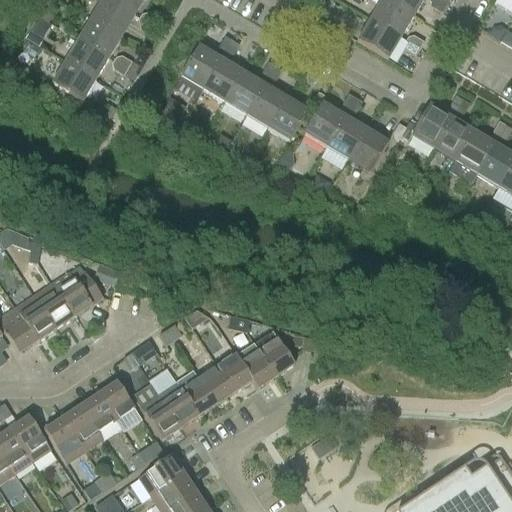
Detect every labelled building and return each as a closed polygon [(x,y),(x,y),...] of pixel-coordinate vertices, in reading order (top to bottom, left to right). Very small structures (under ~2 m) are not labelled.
[(102,0),(91,20),(122,39),(135,17),(106,0),(102,0)] [(106,0),(135,17),(145,0),(106,0)] [(382,0),(370,19),(402,38),(415,16),(387,0),(382,0)] [(387,0),(415,16),(424,0),(387,0)] [(442,16),(446,9),(432,0),(431,0),(429,3),(431,10),(442,16)] [(432,0),(446,9),(450,1),(447,0),(432,0)] [(40,18),(48,23),(53,15),(45,10),(40,18)] [(141,17),(139,20),(153,28),(158,21),(147,15),(141,17)] [(50,24),(48,23),(40,18),(33,30),(43,36),(50,24)] [(402,38),(370,19),(357,42),(389,60),(402,38)] [(78,41),(109,60),(122,39),(91,20),(78,41)] [(149,35),(153,28),(139,20),(138,23),(139,29),(149,35)] [(505,36),(499,33),(494,35),(491,40),(499,45),(505,36)] [(407,40),(406,43),(420,52),(424,45),(414,39),(407,40)] [(220,56),(223,58),(232,44),(225,40),(218,50),(220,56)] [(65,63),(96,82),(109,60),(78,41),(65,63)] [(415,59),(420,52),(406,43),(403,47),(405,53),(415,59)] [(239,48),(232,44),(223,58),(227,60),(233,59),(239,48)] [(34,60),(38,52),(26,45),(22,53),(28,57),(34,60)] [(203,92),(222,60),(200,47),(181,78),(203,92)] [(115,60),(114,63),(128,72),(132,65),(122,59),(115,60)] [(225,104),(244,73),(222,60),(203,92),(225,104)] [(96,82),(65,63),(51,85),(82,104),(96,82)] [(124,79),(128,72),(114,63),(112,66),(113,72),(124,79)] [(263,82),(266,84),(275,70),(268,65),(262,76),(263,82)] [(282,74),(275,70),(266,84),(270,86),(276,84),(282,74)] [(247,117),(265,86),(244,73),(225,104),(247,117)] [(268,130),(269,129),(287,99),(265,86),(247,117),(268,130)] [(323,106),(326,100),(318,95),(312,106),(314,112),(317,114),(322,105),(323,106)] [(343,114),(347,116),(356,101),(348,97),(342,108),(343,114)] [(184,108),(169,99),(159,116),(174,124),(184,108)] [(287,99),(269,129),(268,130),(289,143),(308,112),(287,99)] [(451,115),(454,117),(463,103),(455,99),(449,109),(451,115)] [(363,105),(356,101),(347,116),(350,118),(356,116),(363,105)] [(89,104),(87,107),(87,108),(101,116),(106,109),(95,102),(89,104)] [(470,107),(463,103),(454,117),(457,119),(463,118),(470,107)] [(344,119),(323,106),(322,105),(317,114),(304,136),(326,149),(344,119)] [(433,151),(446,129),(451,120),(429,107),(411,138),(433,151)] [(348,162),(366,131),(344,119),(326,149),(348,162)] [(454,164),(473,133),(451,120),(446,129),(433,151),(454,164)] [(494,141),(497,143),(506,129),(499,124),(493,135),(494,141)] [(398,146),(406,132),(398,127),(392,138),(394,144),(398,146)] [(511,135),(511,132),(506,129),(497,143),(501,145),(507,144),(511,135)] [(366,131),(348,162),(371,175),(389,145),(366,131)] [(476,177),(495,146),(473,133),(454,164),(476,177)] [(498,190),(511,166),(511,156),(495,146),(476,177),(498,190)] [(511,166),(498,190),(511,198),(511,166)] [(329,183),(318,177),(313,187),(323,193),(329,183)] [(473,219),(479,222),(483,215),(478,212),(473,219)] [(37,267),(39,254),(41,246),(28,244),(26,252),(30,253),(28,265),(37,267)] [(55,295),(72,321),(103,301),(85,274),(74,282),(70,275),(51,288),(55,295)] [(72,321),(55,295),(51,288),(32,300),(54,333),(72,321)] [(19,319),(36,345),(54,333),(32,300),(14,312),(19,319)] [(192,316),(184,322),(191,333),(199,327),(192,316)] [(36,345),(19,319),(1,331),(18,357),(36,345)] [(230,320),(227,332),(246,336),(249,323),(230,320)] [(166,334),(173,345),(181,340),(174,329),(166,334)] [(173,345),(166,334),(159,339),(166,350),(173,345)] [(310,356),(313,343),(303,341),(301,354),(310,356)] [(258,355),(275,381),(294,368),(276,342),(258,355)] [(148,362),(155,356),(148,346),(141,351),(148,362)] [(275,381),(258,355),(240,366),(235,358),(257,393),(275,381)] [(138,368),(132,360),(130,358),(123,363),(130,374),(138,368)] [(216,370),(234,396),(251,385),(257,393),(235,358),(216,370)] [(198,382),(216,408),(234,396),(216,370),(198,382)] [(181,393),(176,385),(175,386),(198,420),(216,408),(198,382),(181,393)] [(98,398),(115,425),(134,412),(117,386),(98,398)] [(157,398),(180,432),(198,420),(175,386),(157,398)] [(103,443),(99,436),(115,425),(98,398),(80,410),(102,444),(103,443)] [(157,398),(139,410),(161,444),(180,432),(157,398)] [(0,409),(0,417),(3,423),(11,418),(4,407),(0,409)] [(62,422),(84,456),(102,444),(80,410),(62,422)] [(32,467),(51,455),(28,421),(10,433),(32,467)] [(66,468),(84,456),(62,422),(43,434),(66,468)] [(511,430),(501,438),(508,447),(511,444),(511,430)] [(0,439),(0,457),(14,479),(32,467),(10,433),(0,439)] [(137,457),(144,468),(152,463),(145,452),(137,457)] [(0,488),(14,479),(0,457),(0,488)] [(144,468),(137,457),(130,462),(137,473),(144,468)] [(157,496),(183,478),(171,460),(145,477),(157,496)] [(405,511),(511,511),(511,481),(500,463),(470,483),(463,474),(405,511)] [(101,481),(108,492),(116,487),(109,476),(101,481)] [(171,511),(195,496),(183,478),(157,496),(167,511),(171,511)] [(108,492),(101,481),(94,486),(101,497),(108,492)] [(205,511),(195,496),(171,511),(205,511)] [(61,504),(65,511),(71,511),(78,508),(72,498),(61,504)]
